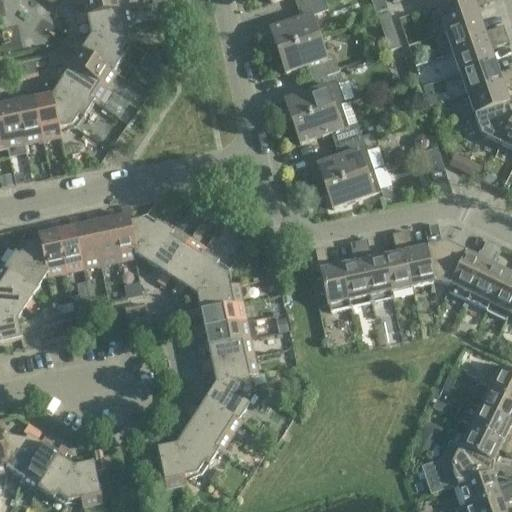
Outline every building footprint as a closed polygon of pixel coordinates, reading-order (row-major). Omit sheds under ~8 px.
[(74,9),(84,7),(83,2),(95,0),(73,0),(72,0),(74,9)] [(76,18),(77,23),(78,27),(88,25),(87,20),(130,11),(129,7),(125,8),(122,0),(95,0),(83,2),(84,7),(86,16),(76,18)] [(268,0),(270,6),(286,0),(293,0),(296,9),(322,0),(268,0)] [(323,0),(322,0),(296,9),(300,21),(269,31),(277,54),(319,39),(312,18),(327,13),(323,0)] [(370,0),(376,16),(388,12),(383,0),(370,0)] [(495,4),(493,0),(479,0),(483,8),(495,4)] [(445,35),(480,23),(473,2),(438,14),(445,35)] [(87,20),(88,25),(91,38),(124,31),(124,32),(129,31),(126,16),(131,16),(130,11),(87,20)] [(389,15),(377,19),(383,35),(395,30),(389,15)] [(445,35),(452,56),(487,44),(480,23),(445,35)] [(494,41),(506,37),(503,29),(491,33),(494,41)] [(81,54),(118,78),(120,74),(116,72),(124,59),(119,56),(127,45),(124,32),(124,31),(91,38),(83,50),(75,44),(70,52),(78,58),(81,54)] [(397,37),(385,41),(389,54),(401,49),(397,37)] [(506,37),(494,41),(497,49),(509,45),(506,37)] [(319,39),(277,54),(285,76),(307,69),(311,81),(338,71),(333,58),(326,60),(319,39)] [(487,44),(452,56),(460,76),(495,64),(487,44)] [(78,58),(73,65),(71,69),(104,90),(112,79),(116,81),(118,78),(81,54),(78,58)] [(141,67),(159,79),(166,68),(148,57),(141,67)] [(34,61),(36,70),(45,68),(43,59),(34,61)] [(69,73),(64,80),(61,84),(98,108),(100,105),(96,102),(104,90),(71,69),(73,65),(65,60),(60,67),(69,73)] [(26,72),(36,70),(34,61),(24,63),(26,72)] [(17,74),(26,72),(24,63),(15,65),(17,74)] [(460,76),(467,97),(502,85),(495,64),(460,76)] [(38,80),(36,70),(26,72),(28,82),(38,80)] [(338,71),(311,81),(315,92),(284,103),(292,125),(340,108),(345,106),(337,86),(342,84),(338,71)] [(26,72),(17,74),(19,84),(28,82),(26,72)] [(59,88),(51,99),(58,132),(59,132),(72,130),(79,119),(84,122),(92,109),(96,112),(98,108),(61,84),(64,80),(55,75),(50,82),(59,88)] [(467,97),(474,118),(509,105),(502,85),(467,97)] [(34,103),(38,102),(36,92),(27,94),(29,104),(20,106),(16,107),(24,145),(37,142),(38,147),(43,146),(34,103)] [(11,108),(3,110),(0,110),(0,120),(7,154),(11,153),(10,148),(24,145),(16,107),(20,106),(18,96),(9,98),(11,108)] [(51,99),(38,102),(34,103),(43,146),(47,145),(46,141),(60,138),(59,132),(58,132),(51,99)] [(481,138),(501,148),(511,124),(511,108),(509,105),(474,118),(481,138)] [(340,108),(292,125),(300,148),(331,137),(335,148),(361,139),(357,126),(348,129),(340,108)] [(511,124),(501,148),(511,153),(511,124)] [(361,139),(335,148),(339,160),(317,167),(325,190),(373,173),(361,139)] [(446,177),(437,151),(424,155),(433,181),(446,177)] [(458,156),(452,169),(461,174),(468,160),(458,156)] [(332,212),(374,198),(381,195),(373,173),(325,190),(332,212)] [(11,177),(0,179),(0,185),(1,189),(13,187),(11,177)] [(109,224),(118,263),(119,267),(123,266),(122,262),(136,259),(128,225),(129,225),(128,220),(132,220),(130,210),(121,211),(123,222),(114,223),(109,224)] [(92,228),(100,267),(118,263),(109,224),(114,223),(112,213),(103,215),(105,225),(96,227),(92,228)] [(74,232),(82,270),(100,267),(92,228),(96,227),(94,217),(85,219),(88,229),(79,231),(74,232)] [(57,235),(66,274),(82,270),(74,232),(79,231),(76,221),(68,222),(70,232),(61,234),(57,235)] [(142,223),(129,225),(128,225),(136,259),(151,269),(175,231),(172,229),(169,233),(156,225),(154,230),(142,223)] [(48,278),(63,274),(66,274),(57,235),(61,234),(59,224),(50,226),(52,236),(38,239),(39,244),(40,244),(48,278)] [(438,228),(432,229),(434,241),(440,240),(438,228)] [(165,290),(170,281),(166,278),(187,245),(176,238),(178,234),(175,231),(151,269),(163,276),(157,285),(165,290)] [(401,235),(404,248),(412,246),(409,234),(401,235)] [(401,235),(393,237),(395,250),(404,248),(401,235)] [(367,243),(358,244),(361,257),(370,255),(367,243)] [(481,255),(489,258),(495,247),(487,243),(481,255)] [(40,244),(39,244),(27,247),(19,259),(15,256),(7,268),(3,265),(0,269),(38,293),(48,278),(40,244)] [(353,259),(361,257),(358,244),(350,246),(353,259)] [(170,281),(178,285),(181,288),(205,251),(201,248),(198,252),(187,245),(166,278),(170,281)] [(426,250),(434,286),(450,288),(466,255),(447,245),(426,250)] [(497,262),(503,251),(495,247),(489,258),(497,262)] [(426,250),(405,254),(412,290),(434,286),(426,250)] [(184,290),(196,298),(240,289),(240,288),(229,290),(227,277),(215,269),(218,265),(206,257),(208,253),(205,251),(181,288),(178,285),(172,295),(179,299),(184,290)] [(316,254),(318,266),(327,264),(324,252),(316,254)] [(405,254),(384,259),(391,295),(412,290),(405,254)] [(371,261),(370,255),(361,257),(362,263),(372,306),(393,302),(391,295),(384,259),(371,261)] [(478,260),(466,255),(450,288),(447,293),(467,303),(489,258),(481,255),(478,260)] [(354,265),(341,268),(351,311),(372,306),(362,263),(361,257),(353,259),(354,265)] [(467,303),(487,312),(506,274),(494,268),(497,262),(489,258),(467,303)] [(328,271),(327,264),(318,266),(320,272),(327,309),(329,308),(331,315),(351,311),(341,268),(328,271)] [(38,293),(0,269),(0,273),(2,275),(0,277),(0,289),(28,308),(30,304),(38,293)] [(511,310),(511,276),(506,274),(487,312),(507,322),(509,317),(511,310)] [(0,327),(18,324),(25,312),(34,317),(39,310),(30,304),(28,308),(0,289),(0,327)] [(241,293),(240,289),(196,298),(199,311),(200,315),(239,307),(236,294),(241,293)] [(146,316),(144,307),(134,309),(136,318),(146,316)] [(204,333),(248,324),(247,320),(242,321),(239,307),(200,315),(199,311),(189,313),(191,322),(201,320),(203,329),(204,333)] [(134,309),(125,311),(127,320),(136,318),(134,309)] [(146,316),(148,325),(157,323),(155,314),(146,316)] [(136,318),(138,327),(148,325),(146,316),(136,318)] [(136,318),(127,320),(129,329),(138,327),(136,318)] [(72,332),(70,322),(60,324),(62,334),(72,332)] [(18,324),(0,327),(0,347),(22,342),(18,324)] [(62,334),(60,324),(51,326),(53,336),(62,334)] [(208,351),(247,342),(244,329),(248,328),(248,324),(204,333),(203,329),(193,331),(195,340),(205,338),(207,346),(208,351)] [(65,343),(74,341),(72,332),(62,334),(65,343)] [(53,336),(55,345),(65,343),(62,334),(53,336)] [(55,345),(53,336),(44,338),(46,347),(55,345)] [(249,356),(247,342),(208,351),(207,346),(196,348),(198,357),(209,355),(211,364),(211,368),(255,359),(254,355),(249,356)] [(211,364),(200,366),(202,375),(212,373),(215,386),(254,378),(251,364),(256,363),(255,359),(211,368),(211,364)] [(480,386),(489,390),(511,401),(511,376),(490,366),(480,386)] [(199,392),(197,396),(194,399),(203,405),(205,401),(243,425),(245,422),(241,419),(249,407),(244,404),(251,393),(249,380),(254,379),(254,378),(215,386),(208,398),(199,392)] [(511,401),(489,390),(479,410),(511,426),(511,401)] [(205,401),(203,405),(198,413),(195,417),(228,438),(236,426),(240,429),(243,425),(205,401)] [(198,413),(189,407),(184,415),(193,420),(188,428),(185,432),(223,456),(225,452),(221,449),(228,438),(195,417),(198,413)] [(511,426),(479,410),(470,429),(503,446),(511,427),(511,426)] [(179,422),(175,430),(183,435),(175,447),(184,485),(185,485),(184,480),(197,477),(204,466),(209,469),(217,457),(221,459),(223,456),(185,432),(188,428),(179,422)] [(435,429),(432,434),(436,436),(440,438),(442,432),(435,429)] [(503,446),(470,429),(460,449),(494,465),(503,446)] [(431,446),(436,436),(432,434),(424,430),(420,440),(431,446)] [(35,497),(59,460),(63,462),(68,453),(61,448),(55,457),(48,452),(54,443),(46,438),(40,447),(44,450),(22,483),(23,483),(35,490),(32,494),(35,497)] [(25,443),(1,439),(0,439),(7,473),(19,480),(17,484),(21,487),(23,483),(22,483),(44,450),(40,447),(28,439),(25,443)] [(141,455),(150,453),(148,443),(139,445),(141,455)] [(431,498),(446,493),(457,489),(493,476),(494,465),(460,449),(449,443),(437,468),(435,466),(421,470),(431,498)] [(184,485),(175,447),(157,451),(166,490),(168,495),(172,494),(171,489),(184,485)] [(150,453),(141,455),(143,464),(152,462),(150,453)] [(93,465),(75,469),(83,508),(97,505),(98,510),(102,509),(101,504),(102,504),(95,475),(96,474),(94,465),(103,463),(101,454),(91,456),(93,465)] [(74,469),(63,462),(59,460),(35,497),(39,499),(42,495),(54,503),(57,499),(68,506),(81,503),(82,508),(83,508),(75,469),(74,469)] [(152,462),(143,464),(145,473),(154,471),(152,462)] [(105,472),(103,463),(94,465),(96,474),(105,472)] [(154,471),(145,473),(147,482),(156,480),(154,471)] [(457,489),(465,509),(506,494),(503,486),(497,488),(493,476),(457,489)] [(506,494),(511,492),(511,483),(503,486),(506,494)] [(506,494),(465,509),(456,511),(505,511),(502,504),(509,502),(506,494)]
